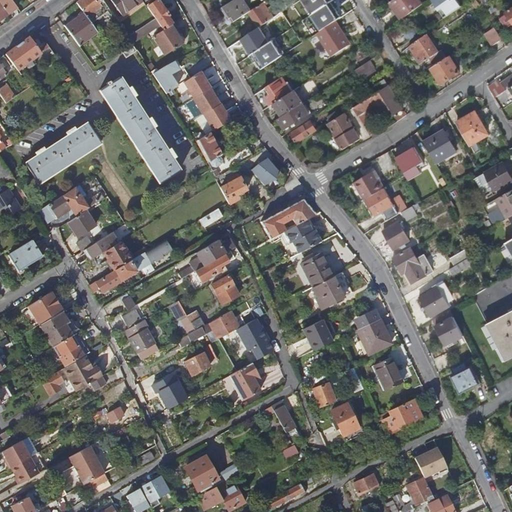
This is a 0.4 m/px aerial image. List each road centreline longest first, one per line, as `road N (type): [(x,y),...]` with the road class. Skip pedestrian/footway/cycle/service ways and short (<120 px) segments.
road 1 (residential): [(310,183),(383,275),(452,428)]
road 2 (residential): [(310,183),(511,52)]
road 3 (residential): [(187,0),(264,127),(310,183)]
